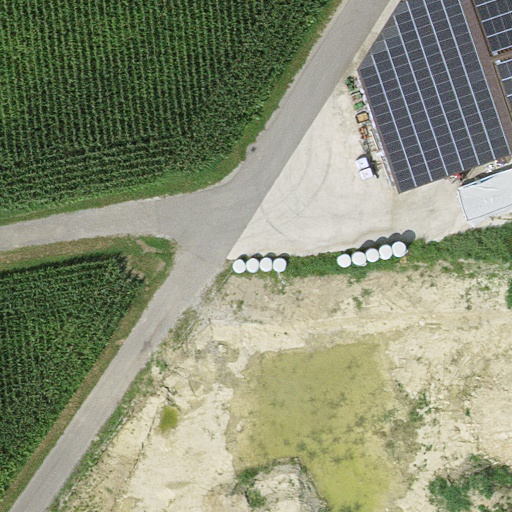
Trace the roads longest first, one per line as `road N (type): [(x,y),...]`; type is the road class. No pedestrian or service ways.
road 1 (track): [(23,511),(236,201)]
road 2 (track): [(236,201),(372,0)]
road 3 (track): [(0,248),(236,201)]
